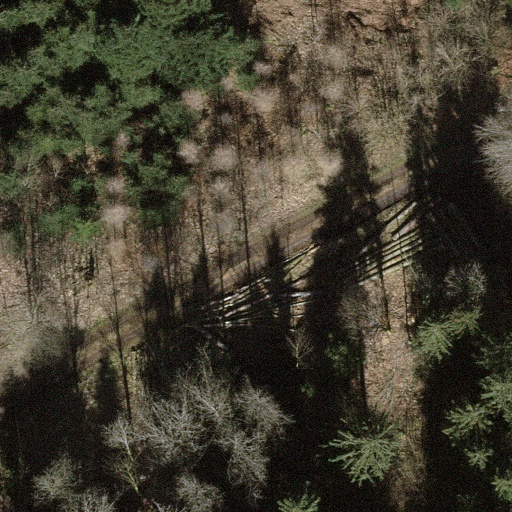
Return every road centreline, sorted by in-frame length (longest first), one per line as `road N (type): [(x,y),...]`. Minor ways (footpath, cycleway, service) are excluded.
road 1 (track): [(0,394),(410,163),(511,92)]
road 2 (track): [(511,302),(410,163)]
